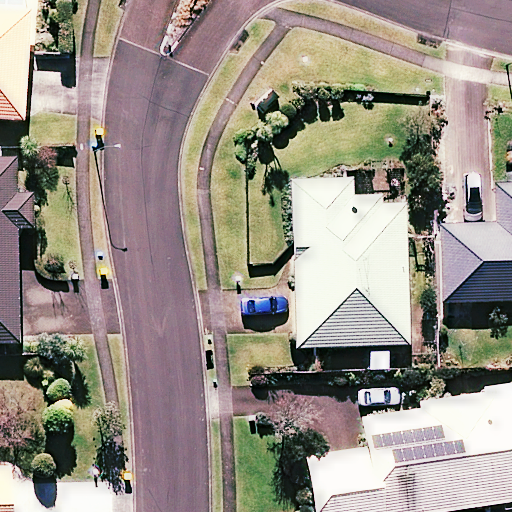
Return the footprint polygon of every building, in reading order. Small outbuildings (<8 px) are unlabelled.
[(26,2),(0,1),(0,117),(21,119),(26,2)] [(511,150),(510,151),(510,192),(494,192),(495,229),(438,230),(440,305),(511,303),(511,150)] [(31,235),(32,198),(16,197),(16,166),(0,166),(0,347),(12,348),(15,235),(31,235)] [(348,212),(347,184),(291,186),(294,351),(405,348),(401,210),(348,212)] [(457,511),(511,504),(511,393),(417,407),(418,414),(361,422),(365,453),(304,462),(311,511),(457,511)]
